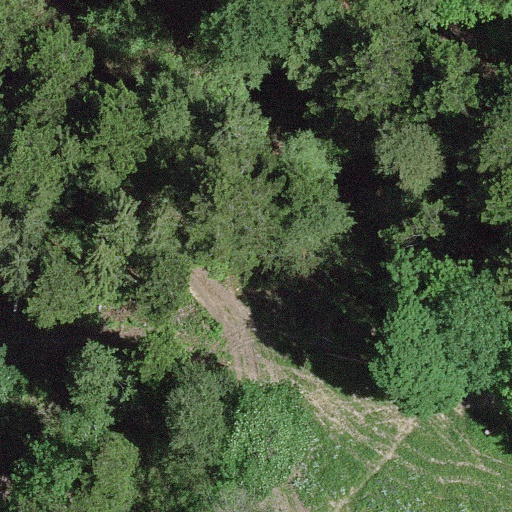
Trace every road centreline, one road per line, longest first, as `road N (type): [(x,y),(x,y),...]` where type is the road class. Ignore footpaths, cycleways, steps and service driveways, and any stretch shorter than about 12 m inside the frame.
road 1 (track): [(387,461),(78,128),(0,58)]
road 2 (track): [(366,511),(387,461),(426,409),(464,0)]
